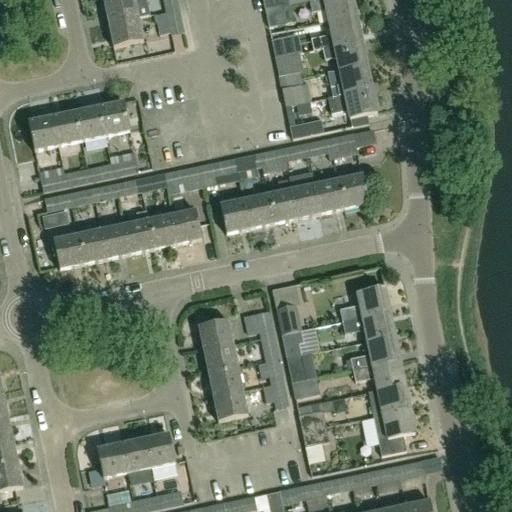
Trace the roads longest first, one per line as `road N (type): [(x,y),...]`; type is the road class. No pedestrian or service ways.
road 1 (residential): [(464,511),(419,236)]
road 2 (residential): [(155,294),(419,236)]
road 3 (residential): [(419,236),(401,0)]
road 4 (residential): [(0,93),(84,73),(70,0)]
road 5 (residential): [(22,321),(155,294)]
road 6 (residential): [(49,429),(178,399)]
road 7 (residential): [(22,321),(0,198)]
